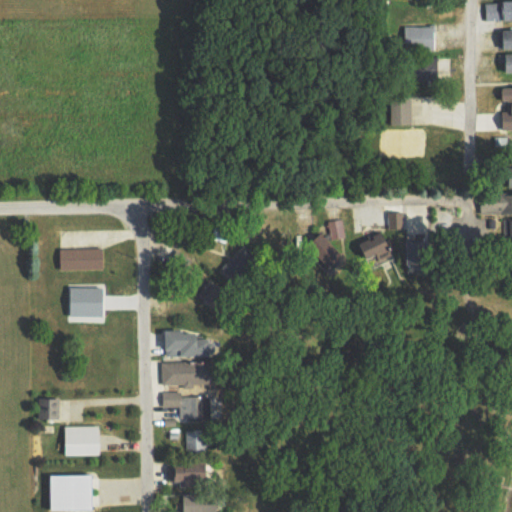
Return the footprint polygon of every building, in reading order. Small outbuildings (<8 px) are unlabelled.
[(511,0),(483,0),(484,19),(511,17),(511,0)] [(434,47),(434,25),(403,25),(403,47),(434,47)] [(511,52),(501,52),(501,69),(511,69),(511,52)] [(436,56),(406,55),(405,78),(435,79),(436,56)] [(511,127),(511,84),(498,85),(498,98),(506,98),(506,111),(499,111),(500,128),(511,127)] [(409,95),(388,95),(389,123),(409,123),(409,95)] [(402,210),(386,210),(386,228),(402,228),(402,210)] [(511,217),(502,218),(503,237),(511,236),(511,217)] [(328,219),(330,238),(343,237),(341,218),(328,219)] [(302,242),(318,263),(335,249),(320,229),(302,242)] [(367,268),(389,260),(379,231),(356,240),(367,268)] [(58,268),(100,267),(100,246),(57,247),(58,268)] [(100,285),(65,286),(66,315),(100,315),(100,285)] [(208,353),(208,337),(191,337),(190,328),(160,328),(161,354),(208,353)] [(160,383),(180,383),(180,384),(214,383),(213,369),(203,369),(202,359),(159,360),(160,383)] [(178,416),(209,416),(209,395),(180,395),(179,391),(160,391),(161,405),(178,405),(178,416)] [(58,417),(58,396),(36,396),(37,417),(58,417)] [(96,424),(62,425),(62,454),(96,454),(96,424)] [(185,428),(185,448),(203,448),(203,428),(185,428)] [(167,479),(176,479),(176,484),(199,483),(198,460),(167,461),(167,479)] [(86,472),(46,473),(46,508),(91,508),(91,493),(87,493),(86,472)] [(179,511),(212,511),(214,511),(214,492),(178,493),(179,511)]
